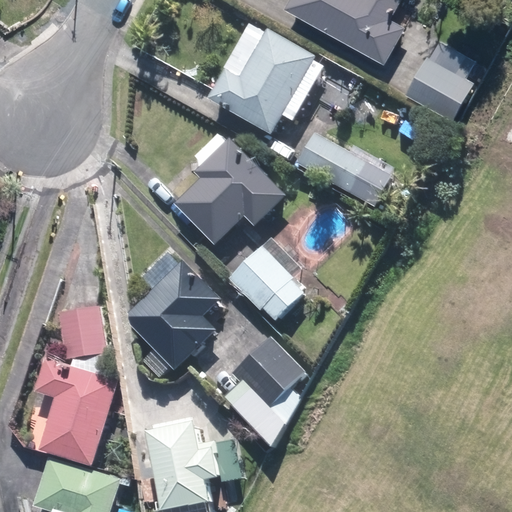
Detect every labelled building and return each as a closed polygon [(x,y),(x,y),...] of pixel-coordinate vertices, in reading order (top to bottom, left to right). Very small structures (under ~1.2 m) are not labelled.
[(294,0),(290,8),(386,64),(407,28),(392,20),(403,0),(294,0)] [(275,138),(317,61),(268,34),(243,79),(230,71),(212,103),(275,138)] [(477,64),(442,43),(433,60),(430,58),(409,95),(453,121),(476,83),(469,79),(477,64)] [(318,136),(301,166),(375,209),(393,179),(318,136)] [(288,199),(233,143),(200,176),(206,182),(181,206),(220,246),(248,219),(257,229),(288,199)] [(196,162),(193,165),(200,172),(203,168),(196,162)] [(265,251),(233,282),(264,313),(267,311),(279,323),(307,296),(294,284),(296,282),(265,251)] [(221,303),(186,266),(132,317),(134,327),(177,372),(218,333),(205,318),(221,303)] [(101,311),(64,316),(71,361),(108,355),(101,311)] [(309,375),(274,340),(236,377),(244,385),(228,401),(275,449),(302,400),(293,391),(309,375)] [(96,467),(121,386),(48,363),(39,393),(62,400),(45,452),(96,467)] [(199,427),(153,436),(167,511),(179,511),(214,505),(210,484),(222,481),(217,452),(204,455),(199,427)] [(113,511),(123,483),(53,461),(39,507),(55,511),(113,511)]
